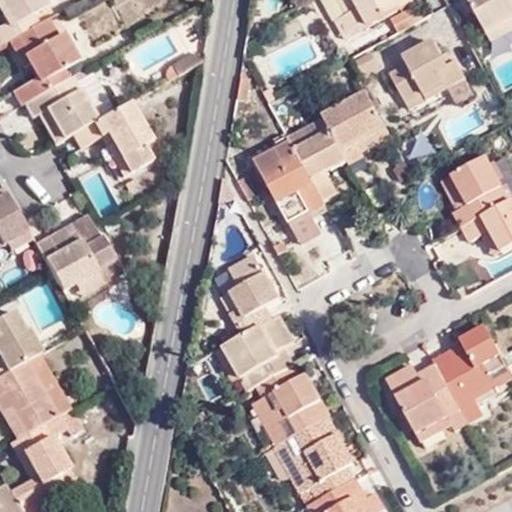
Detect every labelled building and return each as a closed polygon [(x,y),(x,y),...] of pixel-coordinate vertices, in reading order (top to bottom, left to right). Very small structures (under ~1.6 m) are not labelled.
[(0,42),(9,38),(18,33),(34,24),(30,16),(47,6),(43,0),(0,0),(0,10),(6,21),(0,24),(0,42)] [(268,0),(268,7),(280,9),(281,0),(268,0)] [(358,0),(364,8),(376,30),(422,5),(419,0),(358,0)] [(511,25),(511,0),(469,0),(490,37),(511,25)] [(354,14),(366,36),(376,30),(364,8),(354,14)] [(415,28),(429,21),(422,8),(409,15),(415,28)] [(57,34),(47,17),(34,24),(18,33),(27,49),(18,54),(25,68),(30,66),(36,76),(11,90),(19,105),(23,103),(68,78),(63,68),(79,59),(63,31),(57,34)] [(511,25),(490,37),(495,48),(511,39),(511,25)] [(18,54),(27,49),(18,33),(9,38),(18,54)] [(431,94),(435,101),(474,77),(464,60),(457,65),(443,42),(411,61),(415,68),(399,77),(415,104),(431,94)] [(380,52),(366,60),(376,78),(390,70),(380,52)] [(94,120),(70,77),(68,78),(23,103),(31,118),(37,115),(48,110),(62,138),(66,136),(94,120)] [(329,125),(348,158),(354,168),(356,172),(372,163),(369,158),(365,150),(397,132),(375,94),(327,121),(329,125)] [(126,102),(94,120),(103,134),(108,145),(127,179),(149,167),(141,153),(150,148),(126,102)] [(450,147),(489,125),(476,104),(437,126),(450,147)] [(51,144),(62,138),(48,110),(37,115),(51,144)] [(66,136),(74,150),(103,134),(94,120),(66,136)] [(295,143),(297,146),(330,205),(340,199),(330,181),(324,171),(348,158),(329,125),(295,143)] [(369,158),(402,141),(397,132),(365,150),(369,158)] [(117,183),(127,179),(108,145),(98,150),(117,183)] [(332,209),(330,205),(297,146),(257,168),(293,230),(315,218),(332,209)] [(330,181),(354,168),(348,158),(324,171),(330,181)] [(458,218),(465,231),(511,206),(511,194),(500,171),(495,162),(460,179),(474,209),(465,213),(458,218)] [(500,171),(511,194),(511,174),(508,167),(500,171)] [(460,179),(450,184),(465,213),(474,209),(460,179)] [(0,250),(25,236),(18,224),(4,198),(0,200),(0,250)] [(511,206),(465,231),(475,248),(496,237),(506,231),(511,242),(511,206)] [(85,216),(67,226),(32,247),(58,295),(96,273),(102,282),(107,290),(124,280),(85,216)] [(315,218),(293,230),(307,254),(328,242),(315,218)] [(496,237),(508,258),(511,255),(511,242),(506,231),(496,237)] [(476,256),(455,269),(466,287),(487,276),(476,256)] [(226,337),(233,350),(239,347),(278,327),(270,311),(284,303),(259,257),(235,271),(246,290),(238,294),(246,312),(236,317),(242,328),(226,337)] [(102,284),(96,273),(73,286),(80,298),(102,284)] [(238,294),(226,300),(236,317),(246,312),(238,294)] [(0,374),(19,363),(34,355),(37,353),(23,330),(20,332),(9,314),(0,319),(0,348),(5,357),(0,359),(0,374)] [(284,323),(278,327),(239,347),(256,381),(260,389),(298,368),(287,350),(296,346),(284,323)] [(477,356),(448,373),(472,414),(484,409),(511,393),(507,385),(511,382),(511,353),(500,332),(472,347),(473,350),(477,356)] [(256,381),(239,347),(233,350),(227,353),(244,387),(256,381)] [(473,350),(445,366),(448,373),(477,356),(473,350)] [(66,409),(34,355),(19,363),(51,418),(66,409)] [(17,437),(38,425),(51,418),(19,363),(0,374),(0,408),(1,408),(17,437)] [(296,421),(305,437),(335,420),(339,418),(325,394),(316,399),(310,388),(298,368),(260,389),(281,429),(296,421)] [(457,428),(475,419),(472,414),(448,373),(433,380),(439,391),(427,397),(422,386),(416,376),(396,388),(426,445),(457,428)] [(439,391),(433,380),(422,386),(427,397),(439,391)] [(488,416),(511,403),(511,382),(507,385),(511,393),(484,409),(488,416)] [(325,394),(318,383),(310,388),(316,399),(325,394)] [(260,389),(251,394),(272,434),(281,429),(260,389)] [(0,424),(10,442),(17,437),(1,408),(0,408),(0,424)] [(335,420),(305,437),(316,458),(301,466),(314,490),(323,484),(331,498),(357,483),(350,469),(359,465),(335,420)] [(281,429),(272,434),(281,451),(305,437),(296,421),(281,429)] [(38,425),(17,437),(10,442),(5,444),(12,458),(20,455),(35,481),(27,486),(8,498),(15,511),(33,511),(64,494),(55,480),(66,474),(38,425)] [(457,428),(426,445),(431,453),(461,438),(457,428)] [(305,437),(281,451),(292,472),(301,466),(316,458),(305,437)] [(35,481),(20,455),(12,458),(27,486),(35,481)] [(301,466),(292,472),(305,496),(314,490),(301,466)] [(66,474),(55,480),(64,494),(74,488),(66,474)] [(312,509),(314,507),(331,498),(323,484),(314,490),(305,496),(312,509)] [(0,511),(15,511),(8,498),(1,486),(0,486),(0,511)]
